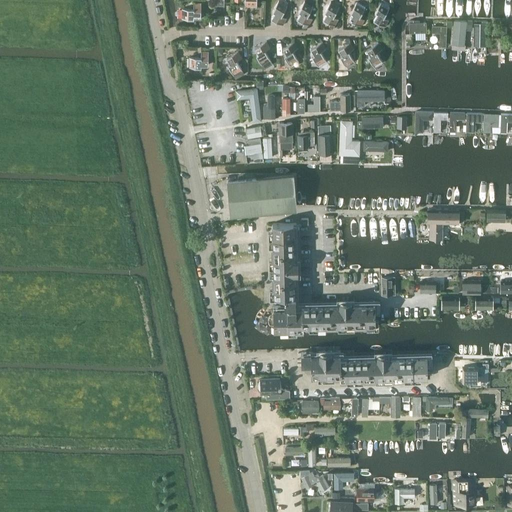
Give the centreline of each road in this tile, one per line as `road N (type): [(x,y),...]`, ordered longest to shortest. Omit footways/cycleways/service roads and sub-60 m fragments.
road 1 (unclassified): [(259,511),(202,253),(207,240),(185,133),(148,0)]
road 2 (track): [(208,511),(104,0)]
